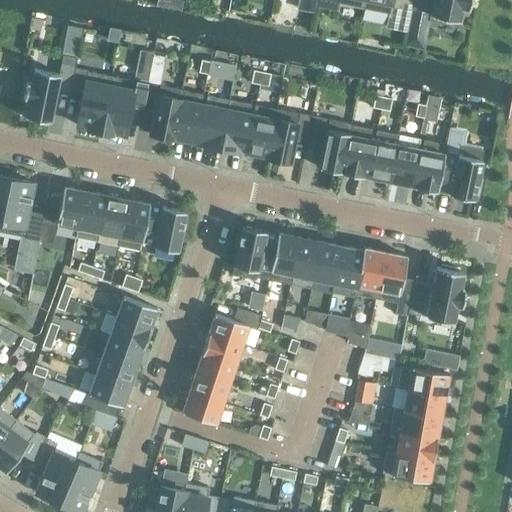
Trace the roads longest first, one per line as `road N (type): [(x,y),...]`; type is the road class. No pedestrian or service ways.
road 1 (residential): [(110,511),(225,186)]
road 2 (residential): [(511,246),(225,186)]
road 3 (residential): [(225,186),(0,141)]
